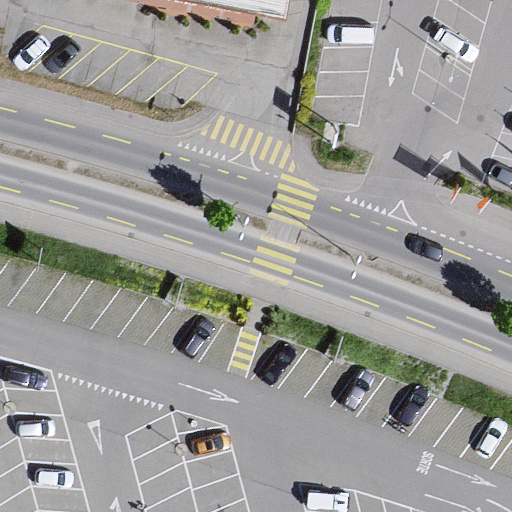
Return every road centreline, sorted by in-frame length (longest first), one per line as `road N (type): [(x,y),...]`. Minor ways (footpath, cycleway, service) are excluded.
road 1 (primary): [(0,173),(277,256),(511,345)]
road 2 (primary): [(511,292),(296,209),(0,121)]
